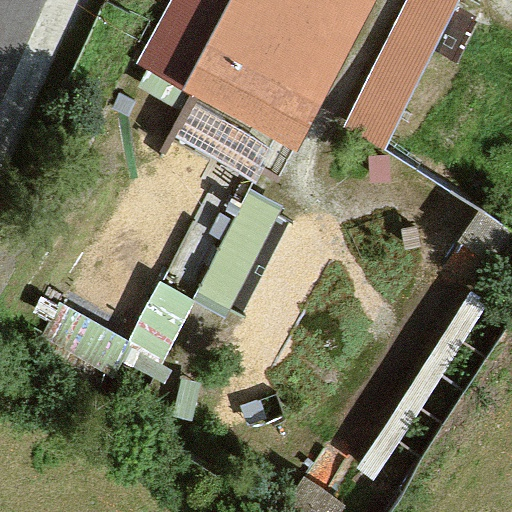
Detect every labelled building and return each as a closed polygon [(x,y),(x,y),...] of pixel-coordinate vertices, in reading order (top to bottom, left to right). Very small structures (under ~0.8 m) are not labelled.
[(372,0),(275,0),(219,149),(304,181),(372,0)] [(407,0),(345,137),(391,158),(461,0),(407,0)] [(243,193),(207,303),(244,315),(279,204),(243,193)] [(171,290),(199,301),(231,221),(203,210),(171,290)] [(157,398),(197,305),(157,288),(135,341),(46,304),(29,343),(157,398)] [(343,511),(304,490),(291,511),(343,511)]
